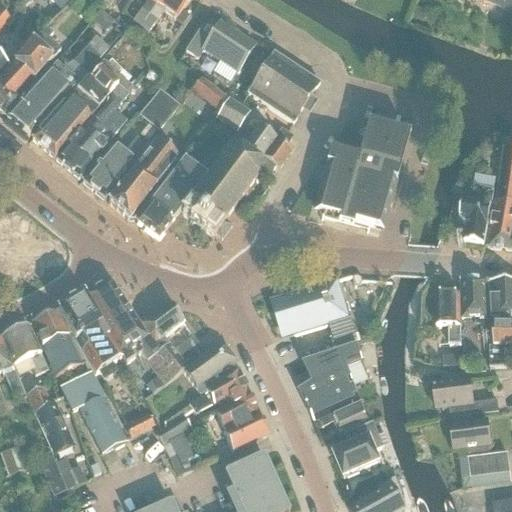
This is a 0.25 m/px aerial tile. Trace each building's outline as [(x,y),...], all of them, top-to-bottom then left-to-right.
[(47,0),(61,12),(71,0),(47,0)] [(155,8),(161,0),(144,0),(147,2),(144,7),(140,11),(148,17),(151,14),(155,8)] [(161,0),(155,8),(151,14),(148,17),(156,23),(163,14),(175,22),(191,0),(161,0)] [(511,0),(482,0),(511,14),(511,13),(511,0)] [(140,29),(148,17),(140,11),(132,23),(140,29)] [(0,30),(8,22),(0,14),(0,30)] [(148,17),(140,29),(148,35),(156,23),(148,17)] [(254,48),(220,26),(213,36),(202,28),(185,53),(197,61),(202,54),(223,67),(216,77),(229,85),(235,75),(254,48)] [(9,70),(0,80),(0,116),(3,119),(33,84),(58,54),(46,43),(51,37),(44,31),(27,50),(9,70)] [(28,140),(107,52),(94,40),(73,65),(63,71),(54,64),(5,121),(28,140)] [(306,112),(312,104),(308,102),(319,85),(273,55),(246,96),(292,126),(303,110),(306,112)] [(0,80),(9,70),(0,61),(0,80)] [(86,81),(31,142),(54,162),(79,183),(111,145),(109,144),(126,124),(115,115),(119,109),(144,80),(140,77),(135,82),(111,61),(108,65),(107,64),(89,83),(86,81)] [(217,114),(227,101),(201,80),(190,93),(217,114)] [(158,134),(159,133),(177,109),(158,94),(139,119),(158,134)] [(236,135),(243,123),(245,111),(228,100),(214,121),(236,135)] [(382,232),(408,138),(367,126),(357,160),(329,152),(325,167),(326,167),(315,209),(326,212),(324,219),(359,229),(360,226),(382,232)] [(212,240),(214,236),(255,183),(256,181),(257,169),(275,142),(274,141),(257,129),(240,152),(224,159),(181,217),(212,240)] [(291,141),(280,133),(274,141),(275,142),(257,169),(268,177),(275,169),(278,172),(291,154),(285,149),(291,141)] [(133,168),(147,149),(136,140),(122,157),(111,148),(81,184),(104,203),(133,168)] [(131,223),(134,222),(144,208),(141,206),(177,159),(156,143),(107,205),(128,222),(131,223)] [(511,252),(511,150),(502,150),(487,250),(511,252)] [(157,242),(159,240),(205,178),(182,161),(135,225),(157,242)] [(488,223),(494,195),(472,190),(469,205),(467,204),(461,208),(459,220),(464,226),(467,227),(464,246),(484,250),(488,223)] [(358,277),(352,279),(355,289),(361,287),(363,284),(362,279),(358,277)] [(175,355),(163,340),(183,326),(167,305),(138,327),(109,282),(82,299),(119,358),(125,367),(140,357),(164,388),(182,375),(187,371),(175,355)] [(271,303),(282,342),(350,321),(338,283),(271,303)] [(488,324),(487,284),(461,283),(461,322),(477,322),(478,328),(481,328),(481,337),(492,336),(493,348),(489,348),(488,369),(506,369),(506,363),(511,363),(511,349),(511,348),(511,284),(490,284),(491,324),(488,324)] [(460,349),(460,297),(437,296),(436,300),(436,330),(444,330),(444,348),(460,349)] [(120,362),(82,299),(56,315),(74,343),(81,339),(88,351),(81,355),(95,378),(120,362)] [(68,341),(56,315),(30,327),(55,380),(84,365),(70,340),(68,341)] [(47,373),(26,328),(0,340),(13,369),(28,363),(35,379),(47,373)] [(187,371),(206,357),(194,341),(175,355),(187,371)] [(23,396),(0,342),(0,375),(2,379),(4,378),(14,401),(23,396)] [(314,425),(359,403),(351,384),(345,368),(361,361),(356,346),(302,363),(312,383),(298,392),(305,405),(314,425)] [(200,400),(237,372),(232,365),(234,364),(224,351),(216,350),(206,357),(187,371),(182,375),(200,399),(200,400)] [(229,405),(247,394),(237,372),(200,400),(200,399),(188,408),(195,418),(212,406),(213,408),(225,401),(228,407),(230,406),(229,405)] [(101,458),(125,445),(126,445),(113,419),(90,376),(60,391),(72,415),(78,412),(101,458)] [(473,418),(471,408),(472,407),(469,384),(433,388),(436,412),(450,410),(451,421),(472,418),(473,418)] [(50,408),(48,405),(42,391),(24,399),(37,429),(39,428),(33,415),(50,408)] [(230,406),(228,407),(215,414),(224,432),(258,417),(247,394),(229,405),(230,406)] [(39,428),(37,429),(50,458),(62,453),(73,448),(53,403),(48,405),(50,408),(33,415),(39,428)] [(364,428),(362,423),(367,421),(359,405),(318,425),(322,431),(334,425),(339,433),(343,431),(345,436),(364,428)] [(127,421),(131,434),(156,426),(152,414),(127,421)] [(231,455),(268,438),(258,418),(224,433),(225,435),(223,436),(231,455)] [(472,418),(451,421),(452,429),(473,426),(472,418)] [(168,443),(190,431),(183,420),(155,438),(161,448),(168,443)] [(490,458),(488,448),(490,448),(487,424),(473,426),(452,429),(450,429),(454,453),(466,451),(467,460),(460,461),(464,493),(511,486),(507,456),(490,458)] [(343,480),(380,465),(375,453),(384,450),(373,425),(344,437),(349,449),(333,456),(343,480)] [(163,449),(169,462),(183,456),(177,443),(163,449)] [(50,458),(65,493),(86,484),(79,469),(71,472),(62,453),(50,458)] [(65,495),(48,456),(36,462),(52,500),(65,495)] [(177,479),(191,473),(183,456),(169,462),(177,479)] [(238,511),(287,511),(263,459),(223,477),(238,511)] [(97,466),(90,469),(94,479),(101,476),(97,466)] [(353,511),(388,511),(386,508),(402,498),(395,478),(360,499),(364,506),(353,511)] [(511,511),(511,503),(493,506),(493,511),(511,511)]
